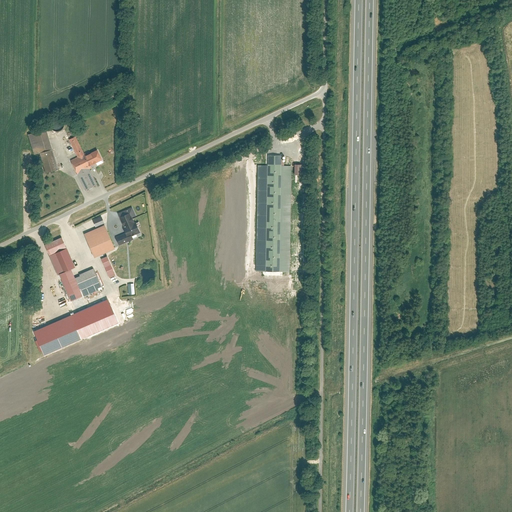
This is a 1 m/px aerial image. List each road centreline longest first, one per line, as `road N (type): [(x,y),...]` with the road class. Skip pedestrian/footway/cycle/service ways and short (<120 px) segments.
road 1 (motorway): [(358,0),(349,511)]
road 2 (motorway): [(360,511),(369,0)]
road 3 (residential): [(0,246),(325,89),(325,0)]
road 4 (track): [(325,89),(321,511)]
road 5 (track): [(511,1),(397,55)]
